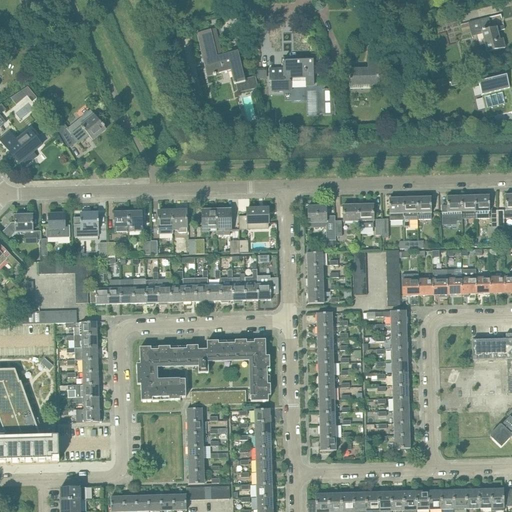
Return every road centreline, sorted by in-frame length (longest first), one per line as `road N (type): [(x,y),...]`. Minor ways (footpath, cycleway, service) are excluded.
road 1 (residential): [(41,480),(117,474),(119,337),(126,327),(290,322)]
road 2 (residential): [(5,194),(286,186)]
road 3 (residential): [(433,469),(431,322),(511,314)]
road 4 (residential): [(286,186),(511,180)]
road 5 (unclassified): [(294,472),(290,322)]
road 6 (residential): [(294,472),(433,469)]
road 7 (unclassified): [(290,322),(286,186)]
